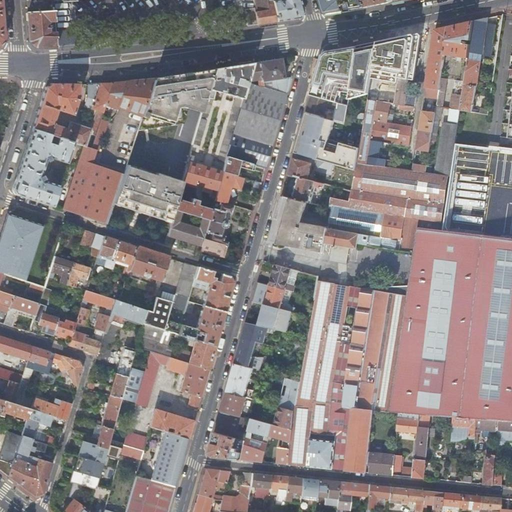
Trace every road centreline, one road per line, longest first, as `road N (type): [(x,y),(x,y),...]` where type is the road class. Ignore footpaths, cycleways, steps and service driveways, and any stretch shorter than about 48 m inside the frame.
road 1 (residential): [(197,459),(511,493)]
road 2 (residential): [(248,274),(0,197)]
road 3 (residential): [(43,511),(89,365),(85,356),(0,329)]
road 4 (residential): [(314,33),(248,274)]
road 5 (residential): [(248,274),(197,459)]
road 6 (secondary): [(36,64),(123,66),(218,45)]
road 7 (secondary): [(218,45),(36,64)]
road 8 (residential): [(408,170),(433,13)]
road 9 (residential): [(0,186),(33,84),(23,64)]
road 10 (secondary): [(314,33),(433,13)]
